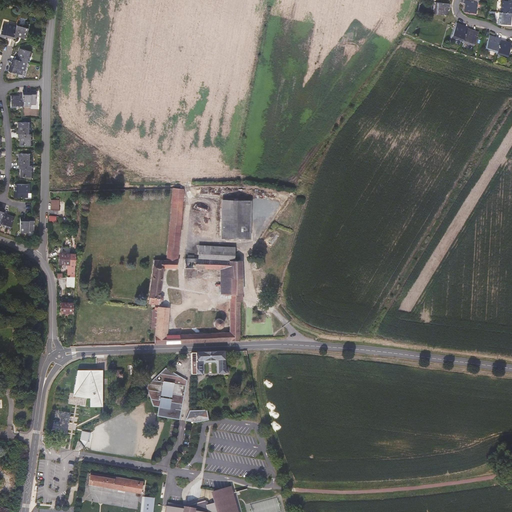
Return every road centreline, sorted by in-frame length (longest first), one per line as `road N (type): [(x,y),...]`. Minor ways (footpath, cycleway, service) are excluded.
road 1 (tertiary): [(511,368),(296,344),(59,355)]
road 2 (residential): [(38,258),(47,82)]
road 3 (tertiary): [(24,511),(45,379),(59,355)]
road 4 (residential): [(27,207),(4,200),(9,161),(0,89)]
